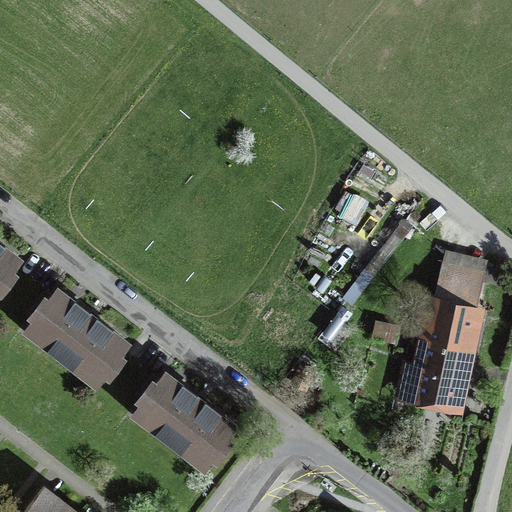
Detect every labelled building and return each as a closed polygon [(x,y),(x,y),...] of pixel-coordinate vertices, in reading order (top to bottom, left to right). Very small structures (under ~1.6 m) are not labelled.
[(0,243),(0,280),(18,258),(0,243)] [(415,393),(455,402),(483,272),(443,264),(430,323),(414,320),(411,335),(427,338),(415,393)] [(92,315),(58,289),(29,326),(44,338),(43,340),(80,369),(82,367),(97,379),(126,341),(92,315)] [(200,398),(166,372),(137,409),(152,421),(151,423),(188,452),(190,451),(205,462),(234,425),(200,398)] [(414,460),(418,448),(404,443),(406,436),(400,434),(393,453),(414,460)] [(77,511),(43,486),(22,511),(77,511)]
